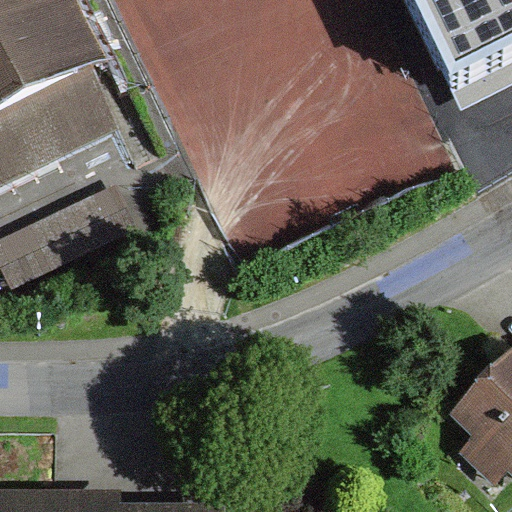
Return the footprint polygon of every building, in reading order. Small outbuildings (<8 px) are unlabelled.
[(0,0),(0,185),(110,135),(47,0),(0,0)] [(428,139),(373,0),(142,0),(228,217),(428,139)] [(511,0),(411,0),(454,90),(511,61),(511,0)] [(122,194),(0,257),(0,264),(22,305),(146,240),(122,194)] [(511,387),(466,433),(511,478),(511,387)]
